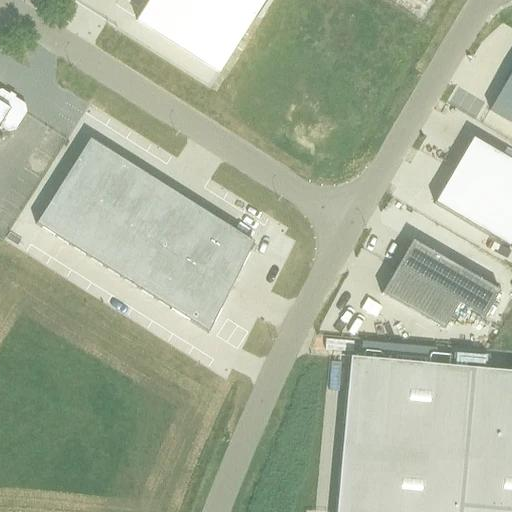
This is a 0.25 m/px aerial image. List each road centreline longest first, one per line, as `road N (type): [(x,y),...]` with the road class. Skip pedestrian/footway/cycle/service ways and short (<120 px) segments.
road 1 (unclassified): [(0,1),(348,223)]
road 2 (unclassified): [(348,223),(215,511)]
road 3 (unclassified): [(486,0),(348,223)]
